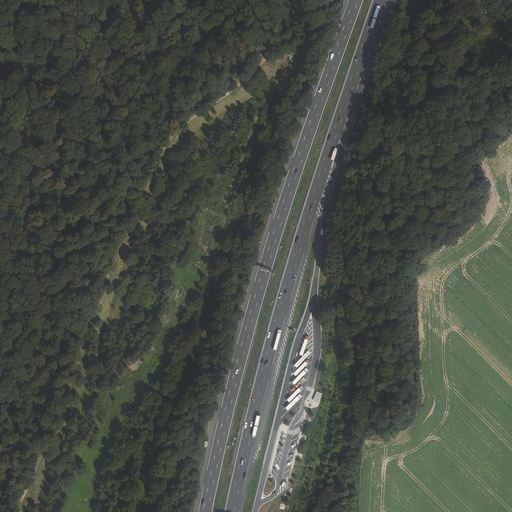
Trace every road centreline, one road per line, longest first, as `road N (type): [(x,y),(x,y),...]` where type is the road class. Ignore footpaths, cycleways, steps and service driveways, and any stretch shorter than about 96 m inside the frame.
road 1 (motorway): [(355,0),(267,260),(205,511)]
road 2 (motorway): [(234,511),(292,272),(351,87)]
road 3 (motorway): [(313,310),(351,87)]
